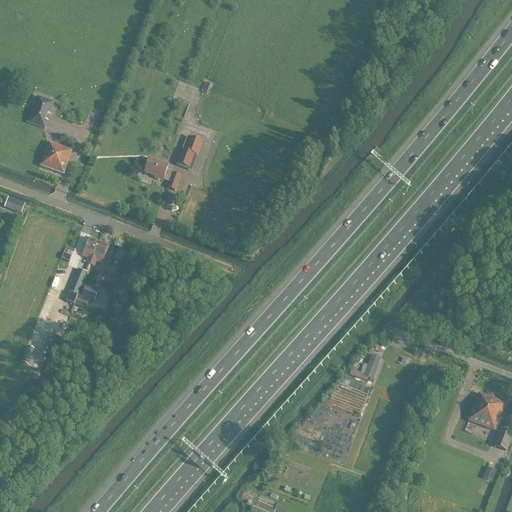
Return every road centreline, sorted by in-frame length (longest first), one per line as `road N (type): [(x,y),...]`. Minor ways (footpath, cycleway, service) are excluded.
road 1 (motorway): [(511,30),(97,511)]
road 2 (motorway): [(151,511),(511,97)]
road 3 (unclassified): [(228,269),(0,182)]
road 4 (unknown): [(153,241),(166,202),(201,162),(208,136),(193,111),(197,86)]
road 5 (unknown): [(87,216),(35,346)]
road 6 (unclassified): [(511,375),(388,329)]
